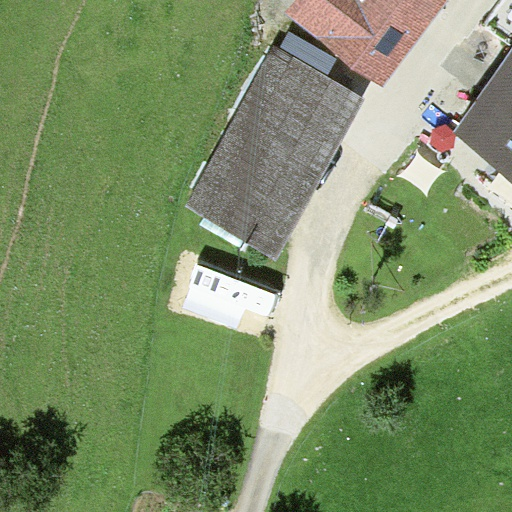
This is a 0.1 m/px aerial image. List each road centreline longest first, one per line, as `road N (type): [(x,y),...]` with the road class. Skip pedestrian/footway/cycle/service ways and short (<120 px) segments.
road 1 (track): [(476,0),(313,251),(313,315)]
road 2 (track): [(259,511),(313,315)]
